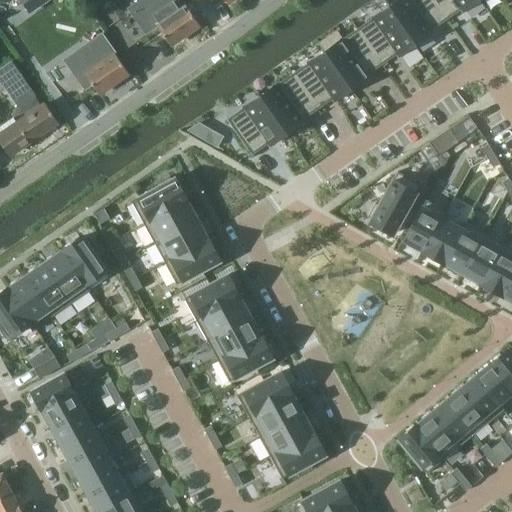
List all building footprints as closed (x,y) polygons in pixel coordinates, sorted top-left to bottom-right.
[(20,0),(29,12),(45,0),(20,0)] [(175,0),(145,0),(130,11),(144,31),(154,24),(157,27),(169,45),(198,25),(185,7),(179,11),(176,8),(179,6),(175,0)] [(445,19),(431,0),(399,0),(389,7),(414,44),(431,32),(430,30),(445,19)] [(477,0),(431,0),(445,19),(461,9),(462,11),(477,0)] [(414,44),(389,7),(357,30),(381,64),(396,54),(398,55),(414,44)] [(381,64),(357,30),(325,52),(350,88),(367,77),(366,75),(381,64)] [(98,38),(66,60),(77,77),(85,89),(91,84),(98,94),(127,73),(114,54),(101,35),(97,37),(98,38)] [(350,88),(325,52),(292,74),(317,109),(332,98),(333,100),(350,88)] [(33,93),(11,61),(0,69),(0,81),(16,105),(33,93)] [(317,109),(292,74),(260,97),(286,133),(303,121),(301,119),(317,109)] [(286,133),(260,97),(227,120),(251,154),(267,143),(269,145),(286,133)] [(0,144),(8,155),(11,153),(57,122),(45,104),(16,123),(13,118),(0,126),(0,144)] [(199,123),(186,130),(217,148),(223,137),(199,123)] [(448,129),(429,142),(438,156),(458,142),(448,129)] [(487,144),(481,148),(487,158),(493,154),(487,144)] [(493,154),(487,158),(493,168),(499,164),(493,154)] [(375,204),(367,216),(371,218),(369,222),(393,235),(407,209),(415,194),(420,185),(397,172),(378,206),(375,204)] [(185,201),(173,179),(170,180),(168,177),(154,185),(156,188),(130,202),(143,225),(185,201)] [(511,185),(508,178),(501,182),(507,192),(511,189),(511,185)] [(415,194),(407,209),(418,215),(426,200),(415,194)] [(418,215),(403,241),(423,252),(442,219),(446,212),(426,200),(418,215)] [(196,220),(185,201),(143,225),(153,244),(196,220)] [(442,219),(423,252),(442,263),(461,229),(460,229),(442,219)] [(196,220),(153,244),(164,263),(206,239),(196,220)] [(461,229),(442,263),(462,273),(484,233),(464,222),(460,229),(461,229)] [(110,229),(103,233),(109,243),(116,239),(110,229)] [(484,233),(462,273),(481,284),(504,244),(484,233)] [(84,239),(82,236),(61,251),(85,284),(106,270),(94,253),(97,250),(87,237),(84,239)] [(121,250),(116,239),(109,243),(114,253),(121,250)] [(218,262),(206,239),(164,263),(176,285),(218,262)] [(511,248),(504,244),(481,284),(501,295),(511,274),(511,248)] [(85,284),(61,251),(43,264),(71,304),(90,290),(85,284)] [(71,304),(43,264),(25,277),(53,316),(71,304)] [(131,267),(124,271),(129,281),(136,277),(131,267)] [(511,274),(501,295),(511,301),(511,274)] [(184,299),(196,321),(238,298),(226,276),(184,299)] [(53,316),(25,277),(7,289),(30,322),(29,323),(34,330),(53,316)] [(142,287),(136,277),(129,281),(135,291),(142,287)] [(30,322),(7,289),(0,294),(0,330),(4,337),(7,334),(9,337),(29,323),(30,322)] [(206,340),(249,317),(238,298),(196,321),(206,340)] [(216,359),(259,336),(249,317),(206,340),(216,359)] [(126,323),(115,329),(119,335),(129,330),(126,323)] [(119,335),(115,329),(105,334),(109,341),(119,335)] [(163,339),(157,329),(151,333),(156,343),(163,339)] [(271,358),(259,336),(216,359),(229,382),(271,358)] [(169,349),(163,339),(156,343),(162,353),(169,349)] [(86,344),(76,350),(80,357),(90,351),(86,344)] [(80,357),(76,350),(66,355),(70,362),(80,357)] [(511,355),(507,350),(489,364),(511,391),(511,355)] [(95,369),(102,365),(96,355),(90,359),(95,369)] [(54,357),(33,369),(39,379),(60,368),(54,357)] [(511,391),(489,364),(475,377),(498,404),(511,392),(511,391)] [(178,367),(171,370),(177,381),(184,377),(178,367)] [(31,390),(42,410),(73,393),(62,373),(31,390)] [(236,396),(249,418),(291,395),(279,373),(236,396)] [(189,387),(184,377),(177,381),(183,391),(189,387)] [(475,377),(460,389),(483,417),(483,416),(489,422),(504,410),(498,404),(475,377)] [(104,385),(109,395),(116,391),(111,381),(104,385)] [(73,393),(42,410),(51,427),(82,410),(90,406),(80,389),(73,393)] [(460,389),(445,401),(468,429),(467,429),(472,436),(489,422),(483,416),(483,417),(460,389)] [(122,402),(116,391),(109,395),(115,405),(122,402)] [(259,437),(302,414),(291,395),(249,418),(259,437)] [(445,401),(430,413),(453,441),(454,440),(467,429),(468,429),(445,401)] [(60,444),(91,427),(82,410),(51,427),(60,444)] [(430,413),(415,425),(443,459),(459,446),(454,440),(453,441),(430,413)] [(269,456),(312,433),(302,414),(259,437),(269,456)] [(122,419),(128,429),(135,425),(129,415),(122,419)] [(223,424),(214,428),(217,434),(225,429),(223,424)] [(140,435),(135,425),(128,429),(133,439),(140,435)] [(415,425),(398,440),(426,474),(443,459),(415,425)] [(210,426),(204,429),(209,440),(216,436),(210,426)] [(101,444),(100,443),(91,427),(60,444),(69,461),(101,444)] [(324,455),(312,433),(269,456),(281,479),(324,455)] [(221,446),(216,436),(209,440),(215,450),(221,446)] [(110,461),(117,458),(107,439),(100,443),(101,444),(69,461),(78,478),(110,461)] [(486,444),(480,449),(487,458),(493,453),(486,444)] [(141,452),(146,462),(153,459),(147,449),(141,452)] [(493,453),(487,458),(494,467),(501,462),(493,453)] [(159,469),(153,459),(146,462),(152,473),(159,469)] [(119,478),(119,477),(110,461),(78,478),(88,495),(119,478)] [(231,464),(224,467),(230,478),(237,474),(231,464)] [(456,468),(450,473),(457,482),(464,477),(456,468)] [(97,511),(135,491),(126,473),(119,477),(119,478),(88,495),(97,511)] [(242,484),(237,474),(230,478),(235,488),(242,484)] [(0,495),(10,490),(2,475),(0,476),(0,495)] [(464,477),(457,482),(465,491),(471,486),(464,477)] [(334,511),(350,503),(338,481),(303,500),(308,511),(334,511)] [(159,486),(165,496),(171,492),(166,482),(159,486)] [(0,511),(18,511),(21,510),(10,490),(0,495),(0,511)] [(97,511),(135,511),(144,507),(135,491),(97,511)] [(177,503),(171,492),(165,496),(170,506),(177,503)] [(355,511),(350,503),(334,511),(355,511)]
